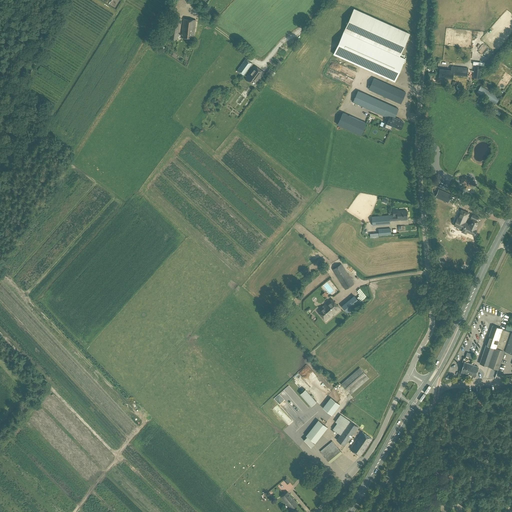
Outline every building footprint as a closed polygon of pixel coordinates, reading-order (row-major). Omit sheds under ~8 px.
[(355,9),(344,31),(351,35),(399,57),(399,56),(410,34),(366,14),(355,9)] [(168,29),(167,34),(170,35),(169,39),(178,40),(181,18),(172,17),(170,29),(168,29)] [(183,19),(181,37),(193,39),(196,20),(183,19)] [(343,31),(333,53),(393,80),(404,58),(399,56),(399,57),(351,35),(344,31),(343,31)] [(161,36),(156,45),(161,47),(165,38),(161,36)] [(246,59),(237,70),(244,76),(252,64),(246,59)] [(254,65),(244,78),(254,86),(264,73),(254,65)] [(473,74),(473,78),(474,78),(474,80),(479,81),(479,78),(480,78),(481,66),(474,66),(473,71),(473,74)] [(440,69),(439,77),(452,79),(453,75),(467,76),(468,68),(452,67),(451,71),(440,69)] [(374,78),(369,90),(401,104),(406,92),(374,78)] [(481,86),(477,92),(496,104),(500,97),(481,86)] [(358,91),(353,102),(387,117),(386,120),(388,121),(386,124),(385,123),(383,127),(391,130),(393,126),(400,129),(404,122),(400,121),(401,120),(394,117),(398,109),(358,91)] [(343,113),(338,125),(361,135),(366,123),(343,113)] [(461,179),(461,182),(462,183),(462,184),(464,186),(464,188),(465,189),(466,189),(467,189),(468,188),(470,189),(471,187),(473,188),(475,186),(476,184),(474,181),(471,181),(471,180),(471,179),(470,179),(469,179),(468,179),(467,179),(466,178),(462,178),(461,179)] [(439,189),(435,197),(448,202),(451,195),(439,189)] [(392,215),(371,217),(372,226),(390,224),(389,220),(407,219),(406,209),(397,210),(397,209),(392,210),(392,215)] [(461,210),(454,226),(463,230),(462,232),(466,234),(467,231),(475,235),(477,230),(474,229),(476,226),(477,226),(478,224),(477,223),(478,222),(479,218),(472,215),(471,219),(473,220),(470,225),(465,222),(469,213),(461,210)] [(341,264),(332,269),(345,290),(354,284),(341,264)] [(353,295),(340,306),(347,314),(360,304),(353,295)] [(331,299),(317,311),(326,321),(340,309),(331,299)] [(511,327),(506,325),(505,330),(492,326),(480,360),(479,364),(498,370),(504,351),(511,353),(511,327)] [(464,362),(460,375),(467,377),(468,374),(475,376),(478,367),(464,362)] [(341,383),(341,384),(350,395),(369,378),(360,367),(341,383)] [(306,388),(300,393),(311,406),(316,401),(306,388)] [(329,397),(321,408),(330,415),(338,405),(329,397)] [(336,423),(332,429),(340,434),(336,439),(345,445),(357,427),(339,414),(334,422),(336,423)] [(317,420),(305,436),(315,444),(327,428),(317,420)] [(362,432),(350,449),(360,456),(372,439),(362,432)] [(306,437),(303,440),(310,448),(314,445),(306,437)] [(332,441),(320,451),(330,463),(342,453),(332,441)] [(326,469),(311,481),(316,488),(331,475),(326,469)] [(287,492),(281,497),(291,509),(297,504),(287,492)] [(462,497),(458,502),(464,506),(467,501),(462,497)]
